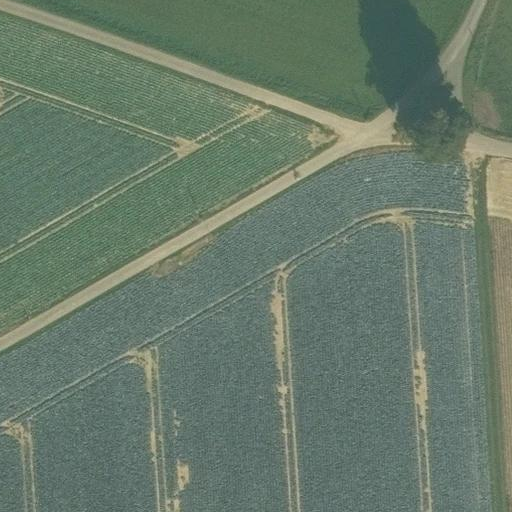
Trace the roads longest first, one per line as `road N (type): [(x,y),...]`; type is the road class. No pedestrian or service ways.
road 1 (unclassified): [(0,344),(371,132)]
road 2 (unclassified): [(371,132),(0,5)]
road 3 (track): [(465,143),(472,156),(492,511)]
